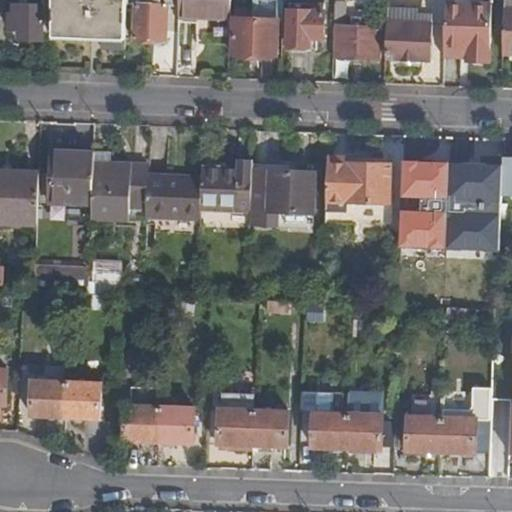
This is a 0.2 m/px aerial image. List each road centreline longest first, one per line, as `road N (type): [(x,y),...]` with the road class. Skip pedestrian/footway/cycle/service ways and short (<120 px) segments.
road 1 (residential): [(0,469),(53,480),(511,503)]
road 2 (residential): [(0,97),(511,116)]
